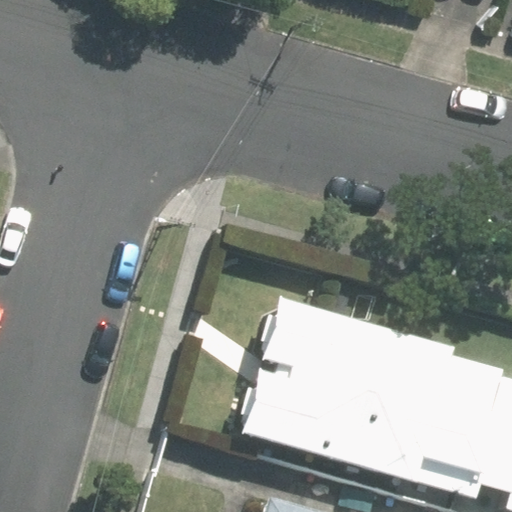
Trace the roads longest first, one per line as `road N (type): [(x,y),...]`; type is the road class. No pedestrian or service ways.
road 1 (residential): [(0,476),(111,72)]
road 2 (residential): [(511,182),(111,72)]
